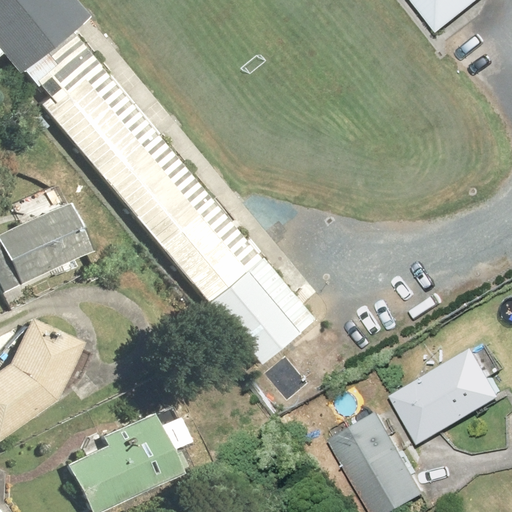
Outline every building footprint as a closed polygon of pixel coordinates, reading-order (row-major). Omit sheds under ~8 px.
[(88,15),(75,0),(0,0),(0,59),(12,75),(88,15)] [(409,0),(438,36),(483,0),(409,0)] [(305,305),(90,55),(41,97),(255,347),(305,305)] [(68,199),(0,232),(0,279),(6,291),(92,247),(68,199)] [(0,436),(56,396),(82,331),(29,310),(11,354),(0,362),(0,436)] [(511,381),(488,339),(400,388),(428,437),(511,389),(511,381)] [(294,348),(260,372),(284,405),(317,381),(294,348)] [(387,405),(338,434),(383,511),(387,511),(434,485),(387,405)] [(154,417),(64,459),(89,511),(92,511),(179,471),(154,417)]
